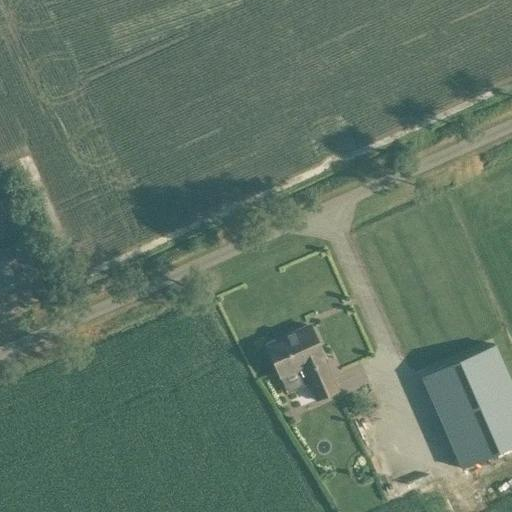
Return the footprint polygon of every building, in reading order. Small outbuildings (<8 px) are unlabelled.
[(0,204),(0,237),(12,232),(0,204)] [(0,249),(0,286),(15,280),(1,249),(0,249)] [(287,336),(266,345),(280,376),(301,367),(316,400),(338,390),(323,357),(324,357),(310,325),(287,336)] [(511,385),(494,344),(421,376),(423,379),(462,468),(511,446),(511,385)] [(351,451),(372,511),(445,511),(415,428),(351,451)]
